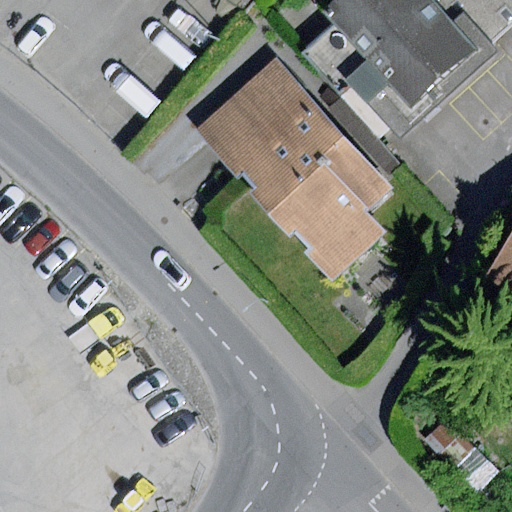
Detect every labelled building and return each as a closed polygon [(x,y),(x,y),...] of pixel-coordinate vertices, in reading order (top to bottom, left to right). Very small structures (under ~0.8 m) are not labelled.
[(331,0),(319,11),(333,26),(303,51),(339,92),(349,83),(399,139),(491,59),(456,20),(438,0),(331,0)] [(511,0),(438,0),(456,20),(465,11),(496,44),(511,29),(511,0)] [(274,58),(196,129),(333,279),(384,232),(365,212),(392,187),(274,58)] [(511,241),(486,279),(511,297),(511,241)] [(447,419),(422,441),(451,474),(476,453),(447,419)]
